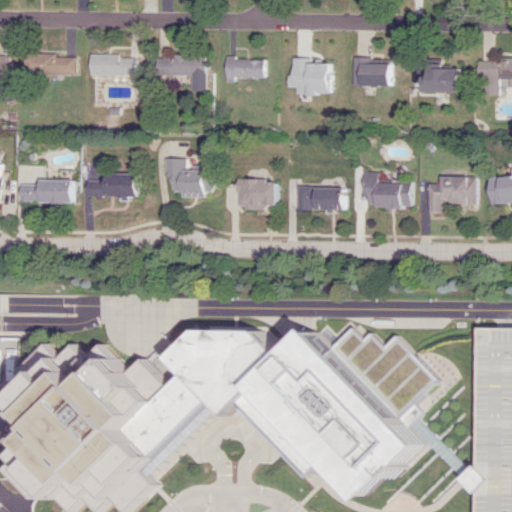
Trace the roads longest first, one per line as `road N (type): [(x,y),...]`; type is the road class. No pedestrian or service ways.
road 1 (residential): [(511,250),(228,246),(183,235),(111,244),(0,240)]
road 2 (residential): [(511,25),(0,20)]
